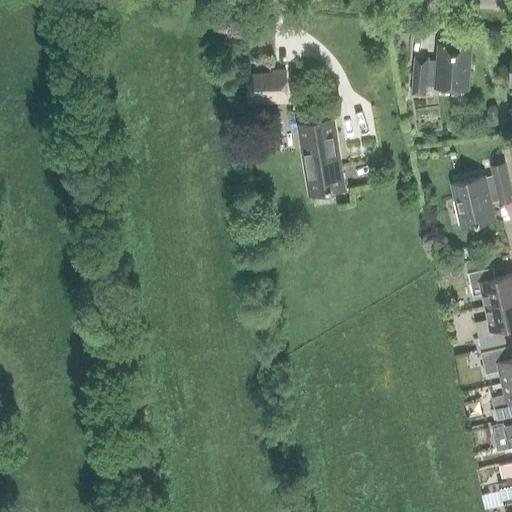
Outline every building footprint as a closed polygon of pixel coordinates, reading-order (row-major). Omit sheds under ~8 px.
[(468,90),(472,46),(438,43),(437,60),(428,59),(428,57),(415,56),(412,93),(425,94),(426,85),(435,86),(435,87),(468,90)] [(265,101),(287,100),(285,70),(273,71),(273,73),(249,74),(250,99),(265,98),(265,101)] [(497,116),(496,107),(493,105),(489,106),(487,108),(488,117),(490,119),(495,119),(497,116)] [(298,118),(311,198),(345,193),(332,112),(298,118)] [(500,202),(511,198),(511,195),(504,162),(491,165),(493,175),(485,177),(485,176),(452,183),(462,226),(495,218),(491,202),(499,200),(500,202)] [(486,305),(511,298),(511,273),(495,277),(493,266),(468,272),(474,294),(483,292),(486,305)] [(511,298),(486,305),(489,318),(475,322),(481,348),(505,342),(502,327),(511,324),(511,298)] [(502,382),(511,380),(511,357),(508,358),(505,346),(481,352),(486,373),(499,370),(502,382)] [(511,380),(502,382),(504,392),(491,395),(497,419),(511,415),(511,380)] [(511,423),(504,426),(503,422),(491,425),(497,450),(511,446),(511,423)] [(511,462),(502,465),(506,480),(496,482),(501,500),(511,497),(511,462)]
